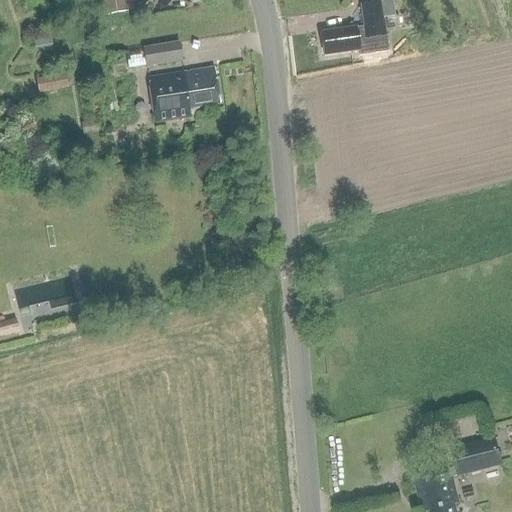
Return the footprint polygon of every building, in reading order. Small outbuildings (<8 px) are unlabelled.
[(127,12),(124,0),(101,0),(105,16),(127,12)] [(380,2),(382,18),(394,16),(392,1),(380,2)] [(359,51),(357,41),(385,36),(379,2),(360,6),(363,28),(321,35),(324,56),(359,51)] [(145,66),(182,61),(179,41),(142,46),(145,66)] [(188,109),(219,105),(213,69),(148,79),(155,124),(190,119),(188,109)] [(44,76),(45,88),(76,87),(75,74),(44,76)] [(0,321),(0,337),(19,332),(15,317),(0,321)] [(454,467),(450,468),(413,477),(421,508),(429,506),(430,511),(456,511),(455,505),(458,504),(452,477),(502,465),(495,437),(449,448),(454,467)] [(463,491),(465,499),(474,497),(472,489),(463,491)]
